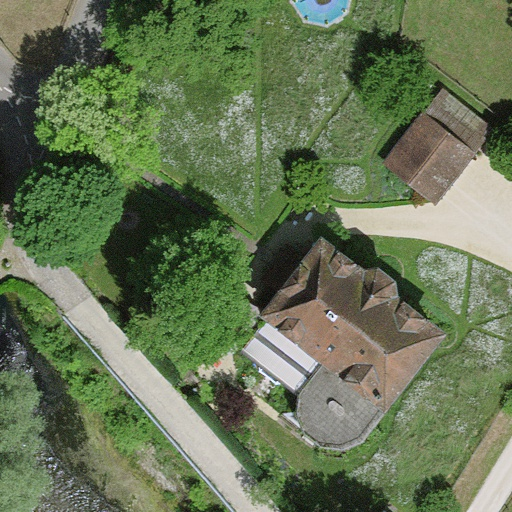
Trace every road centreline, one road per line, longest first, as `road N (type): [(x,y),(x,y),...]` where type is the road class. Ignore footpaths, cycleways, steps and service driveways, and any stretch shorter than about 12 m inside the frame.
road 1 (unclassified): [(38,123),(35,247),(270,511)]
road 2 (unclassified): [(38,123),(63,103),(100,0)]
